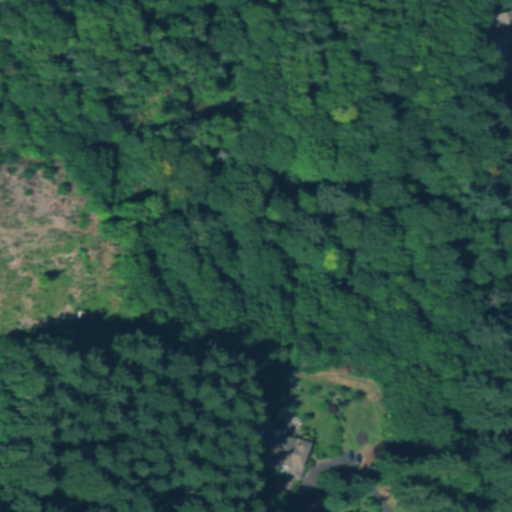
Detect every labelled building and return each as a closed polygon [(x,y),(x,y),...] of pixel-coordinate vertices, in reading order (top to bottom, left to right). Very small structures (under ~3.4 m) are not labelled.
[(511,5),(511,27),(511,25),(501,28),(501,30),(490,33),(493,42),(476,47),(475,43),(477,37),(470,14),(496,7),(497,11),(508,7),(511,5)] [(281,434),(304,442),(297,461),(302,463),(296,479),(278,473),(280,465),(275,464),(274,466),(260,461),(262,453),(261,452),(263,445),(255,435),(251,437),(242,424),(259,412),(272,426),(281,430),(281,434)] [(511,412),(502,429),(511,435),(511,412)] [(256,452),(252,478),(233,475),(238,448),(256,452)] [(510,481),(510,502),(511,502),(511,511),(482,511),(482,503),(486,503),(486,482),(510,481)]
